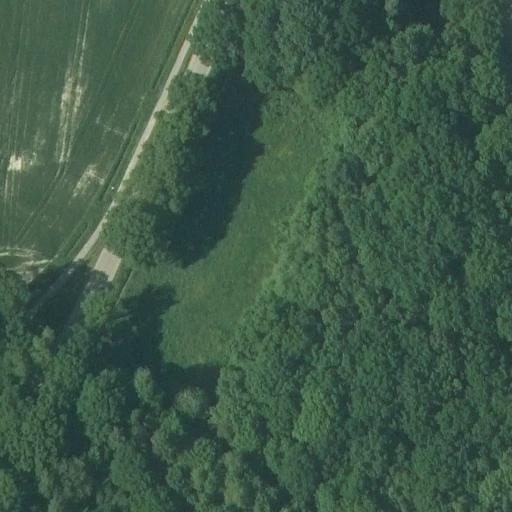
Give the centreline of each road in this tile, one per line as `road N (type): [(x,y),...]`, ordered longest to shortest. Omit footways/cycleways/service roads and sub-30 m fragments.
road 1 (unclassified): [(0,484),(228,0)]
road 2 (track): [(68,345),(299,511)]
